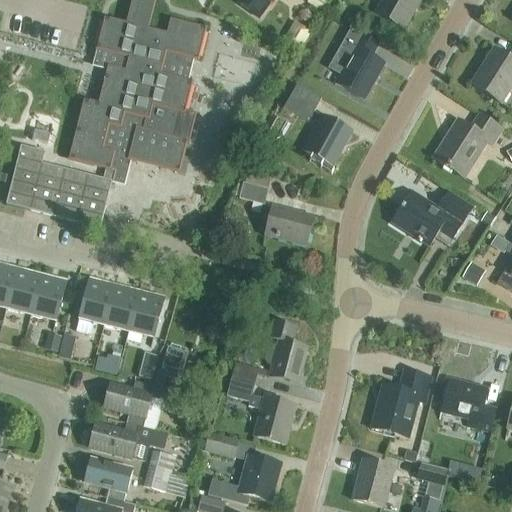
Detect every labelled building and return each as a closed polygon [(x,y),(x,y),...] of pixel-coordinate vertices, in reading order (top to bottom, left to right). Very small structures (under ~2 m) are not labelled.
[(20,148),(6,206),(99,230),(111,183),(123,186),(129,160),(177,172),(184,143),(187,144),(194,117),(183,114),(190,84),(186,83),(190,67),(186,66),(188,58),(196,60),(204,31),(170,22),(167,37),(146,31),(153,3),(140,0),(133,0),(126,26),(105,21),(93,67),(112,71),(110,79),(106,78),(105,80),(99,106),(84,103),(70,160),(105,169),(103,180),(41,165),(44,154),(20,148)] [(267,9),(257,1),(257,0),(240,0),(238,4),(259,20),(267,9)] [(328,0),(309,0),(307,3),(321,12),(328,0)] [(403,32),(420,0),(382,0),(374,15),(403,32)] [(296,22),(288,37),(304,45),(312,30),(296,22)] [(343,51),(349,39),(329,29),(323,41),(343,51)] [(364,102),(384,66),(371,59),(378,46),(357,35),(344,58),(348,61),(334,85),(364,102)] [(511,54),(508,60),(494,51),(471,88),(500,106),(511,87),(511,54)] [(297,86),(283,110),(298,118),(304,107),(314,112),(321,100),(297,86)] [(331,168),(351,133),(322,118),(303,153),(331,168)] [(492,147),(502,132),(483,119),(474,133),(459,122),(433,161),(463,181),(488,144),(492,147)] [(19,131),(17,138),(28,141),(30,133),(19,131)] [(239,200),(264,206),(270,181),(254,177),(252,187),(242,184),(239,200)] [(450,248),(473,209),(448,195),(438,211),(412,194),(392,225),(430,249),(436,239),(450,248)] [(305,248),(313,219),(272,208),(264,238),(305,248)] [(511,246),(506,253),(511,256),(511,276),(511,277),(506,274),(498,286),(511,294),(511,246)] [(0,309),(6,311),(16,271),(0,267),(0,309)] [(478,286),(484,276),(470,267),(463,277),(478,286)] [(31,318),(41,277),(16,271),(6,311),(31,318)] [(41,277),(31,318),(56,324),(66,284),(41,277)] [(103,328),(113,288),(89,281),(78,322),(103,328)] [(128,334),(138,294),(113,288),(103,328),(128,334)] [(138,294),(128,334),(153,341),(163,300),(138,294)] [(270,367),(267,379),(298,388),(308,349),(292,345),(296,328),(273,322),(268,340),(277,342),(275,347),(272,346),(267,349),(264,361),(266,365),(270,367)] [(48,334),(44,350),(56,354),(60,338),(48,334)] [(102,390),(98,405),(100,408),(104,408),(103,410),(128,416),(126,426),(143,430),(151,400),(158,402),(164,378),(180,382),(187,353),(167,348),(160,375),(158,374),(155,386),(154,389),(134,384),(134,385),(132,393),(109,388),(109,389),(106,388),(102,390)] [(231,380),(254,386),(256,376),(258,371),(235,365),(231,380)] [(425,405),(431,379),(404,372),(399,392),(382,388),(371,431),(409,441),(418,403),(425,405)] [(231,380),(226,397),(249,404),(248,408),(260,412),(253,438),(284,446),(294,408),(263,399),(263,400),(251,397),(254,386),(231,380)] [(490,435),(496,410),(484,407),(488,391),(448,382),(440,415),(468,421),(466,429),(490,435)] [(130,460),(134,446),(148,450),(148,448),(162,452),(167,436),(143,430),(126,426),(123,435),(94,428),(89,450),(130,460)] [(203,452),(234,460),(238,444),(208,435),(203,452)] [(151,472),(170,477),(175,459),(155,454),(151,472)] [(277,465),(248,457),(239,489),(213,482),(209,498),(247,508),(250,499),(269,504),(273,487),(271,487),(277,465)] [(106,500),(123,504),(125,495),(126,495),(131,473),(90,462),(84,484),(109,490),(106,500)] [(384,511),(394,470),(364,462),(354,503),(384,511)] [(417,479),(446,486),(449,473),(420,465),(417,479)] [(165,495),(170,477),(151,472),(146,490),(165,495)] [(0,484),(0,508),(6,510),(11,488),(0,484)] [(222,511),(225,504),(192,495),(187,511),(222,511)] [(439,511),(442,501),(427,497),(423,510),(413,508),(411,511),(439,511)] [(133,511),(135,507),(123,504),(106,500),(104,509),(79,503),(76,511),(133,511)]
